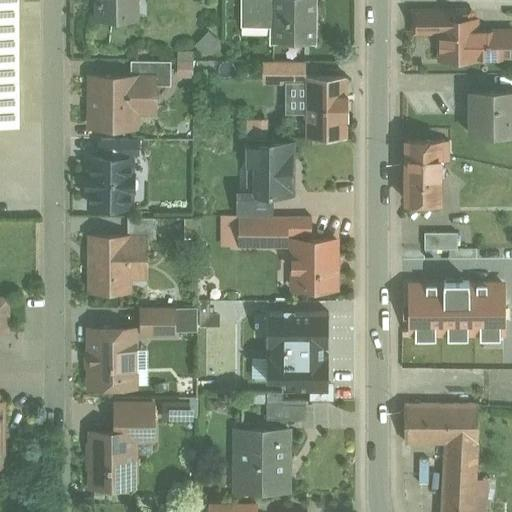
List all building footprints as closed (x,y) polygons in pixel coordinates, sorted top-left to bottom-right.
[(97,0),(98,19),(131,19),(130,0),(97,0)] [(311,0),(245,0),(245,13),(253,13),(253,23),(274,24),(274,42),(315,43),(316,24),(313,24),(313,1),(311,0)] [(16,3),(0,3),(0,124),(17,124),(16,3)] [(472,10),(441,11),(441,12),(441,21),(472,21),(472,10)] [(441,12),(414,12),(414,32),(441,32),(441,21),(441,12)] [(511,31),(476,32),(476,21),(472,21),(441,21),(441,32),(441,35),(438,35),(438,46),(441,47),(441,58),(476,58),(476,57),(511,56),(511,31)] [(171,61),(131,60),(131,76),(155,76),(155,85),(171,85),(171,61)] [(131,76),(91,76),(91,126),(136,126),(136,100),(155,100),(155,85),(155,76),(131,76)] [(347,77),(307,77),(307,135),(346,135),(347,93),(350,93),(350,81),(347,81),(347,77)] [(511,90),(471,91),(472,135),(511,134),(511,90)] [(137,138),(101,138),(101,154),(123,154),(137,154),(137,138)] [(291,142),(270,141),(270,145),(247,145),(247,192),(252,192),(252,194),(271,194),(287,194),(287,159),(291,159),(291,142)] [(450,141),(407,141),(407,201),(440,201),(440,191),(445,191),(445,172),(441,172),(441,159),(450,159),(450,141)] [(123,154),(103,154),(103,158),(91,158),(91,174),(88,174),(88,189),(91,189),(91,205),(103,205),(103,207),(118,207),(118,205),(131,205),(131,189),(134,189),(138,185),(138,179),(134,175),(131,175),(131,159),(123,158),(123,154)] [(271,194),(252,194),(252,192),(247,192),(239,192),(239,216),(271,216),(271,194)] [(156,216),(128,216),(128,235),(147,235),(147,237),(156,237),(156,216)] [(271,216),(239,216),(239,247),(288,247),(288,234),(288,216),(271,216)] [(311,216),(288,216),(288,234),(311,235),(311,216)] [(458,233),(426,233),(426,250),(458,251),(458,233)] [(128,235),(91,235),(91,268),(94,268),(94,289),(128,289),(128,262),(147,262),(147,237),(147,235),(128,235)] [(337,240),(293,240),(293,288),(312,288),(315,291),(318,288),(336,288),(337,240)] [(444,284),(410,284),(410,333),(416,333),(416,338),(500,338),(500,331),(503,331),(502,283),(469,283),(469,281),(444,281),(444,284)] [(174,307),(142,307),(142,333),(174,333),(174,307)] [(135,328),(91,328),(91,348),(88,351),(89,363),(91,366),(91,383),(96,383),(99,386),(109,386),(112,383),(131,383),(130,347),(135,347),(135,328)] [(284,393),(267,392),(267,403),(283,403),(284,393)] [(153,401),(117,402),(117,430),(133,430),(133,431),(153,431),(153,401)] [(479,404),(404,404),(403,440),(444,441),(479,442),(479,404)] [(289,429),(237,429),(237,464),(243,464),(243,483),(255,483),(255,489),(286,489),(286,459),(289,459),(289,429)] [(117,430),(92,430),(92,454),(89,457),(89,464),(92,467),(92,484),(133,483),(133,481),(136,478),(136,467),(133,464),(133,431),(133,430),(117,430)] [(475,511),(479,442),(444,441),(441,511),(475,511)] [(256,511),(257,501),(209,501),(209,511),(256,511)]
